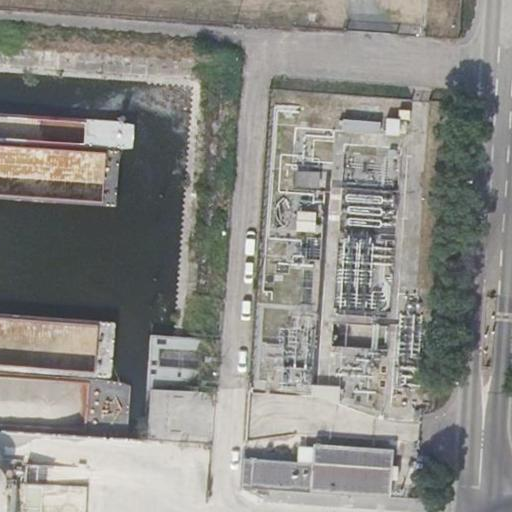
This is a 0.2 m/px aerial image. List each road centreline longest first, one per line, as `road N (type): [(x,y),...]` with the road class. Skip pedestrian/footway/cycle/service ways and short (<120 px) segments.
road 1 (unclassified): [(499,197),(473,314),(471,390),(483,446)]
road 2 (unclassified): [(483,446),(500,392),(506,317),(499,197)]
road 3 (unclassified): [(499,197),(511,0)]
